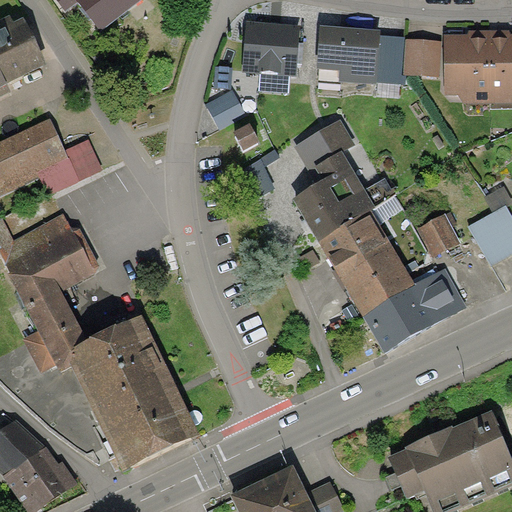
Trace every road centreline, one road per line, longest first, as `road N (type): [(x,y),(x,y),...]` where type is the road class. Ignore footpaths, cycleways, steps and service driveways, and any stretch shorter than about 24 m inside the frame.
road 1 (residential): [(271,440),(199,288),(181,188)]
road 2 (primary): [(271,440),(511,329)]
road 3 (residential): [(38,0),(141,173),(161,188),(181,188)]
road 4 (residential): [(181,188),(185,110),(226,0)]
road 5 (primary): [(120,511),(271,440)]
road 6 (residential): [(115,511),(97,480),(0,392)]
